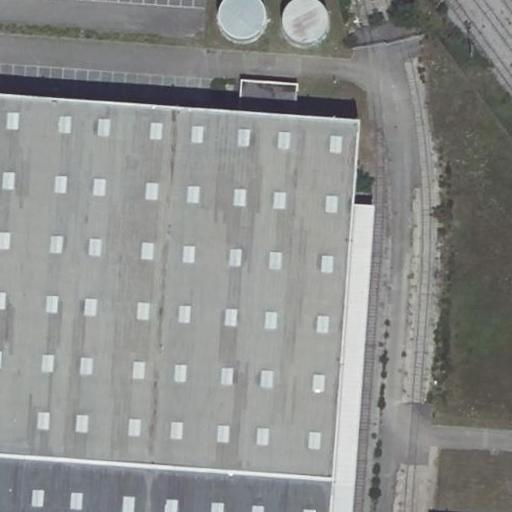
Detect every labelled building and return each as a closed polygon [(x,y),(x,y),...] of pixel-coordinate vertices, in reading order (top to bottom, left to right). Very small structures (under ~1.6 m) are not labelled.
[(229,0),(225,4),(223,8),(221,13),(220,18),(220,23),(221,28),(224,32),(227,36),(232,39),(236,41),(241,42),(247,41),(252,40),(256,37),(260,34),(263,30),(265,25),(266,20),(265,15),(264,10),(261,5),(258,2),(255,0),(229,0)] [(312,0),(298,0),(294,2),(289,6),(285,10),(283,16),(282,21),(283,27),(285,33),(288,38),(292,42),(298,44),(303,46),(309,46),(315,44),(320,41),(324,37),(327,32),(329,26),(329,20),(328,14),(325,9),(322,5),(317,1),(312,0)] [(293,85),(236,81),(234,118),(290,122),(293,85)] [(0,101),(0,460),(330,485),(356,127),(290,122),(234,118),(0,101)] [(328,511),(330,485),(0,460),(0,511),(328,511)]
